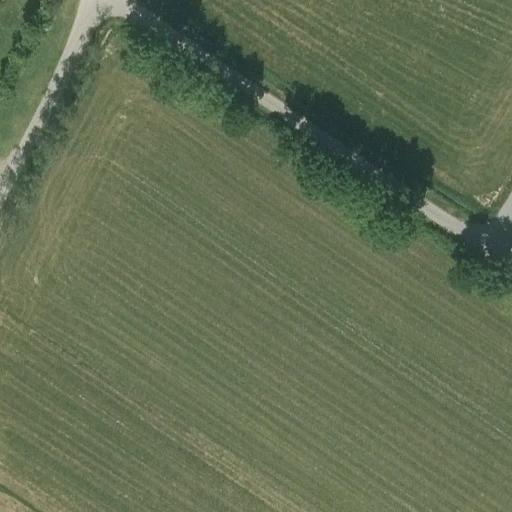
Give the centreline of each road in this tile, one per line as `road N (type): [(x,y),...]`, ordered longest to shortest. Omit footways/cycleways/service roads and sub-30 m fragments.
road 1 (unclassified): [(511,268),(113,0)]
road 2 (unclassified): [(95,0),(0,195)]
